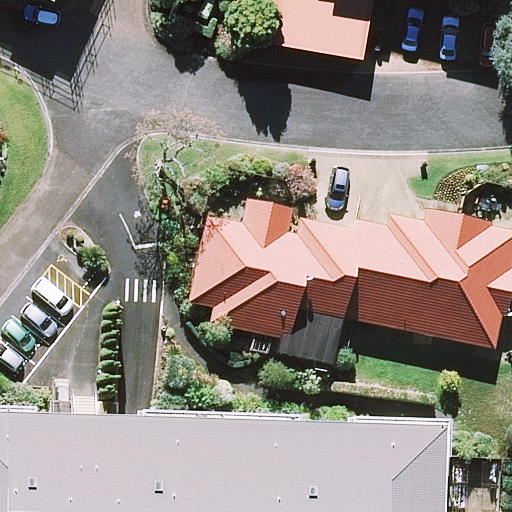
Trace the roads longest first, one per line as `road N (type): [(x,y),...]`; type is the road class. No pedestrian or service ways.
road 1 (residential): [(120,85),(239,110),(448,122),(511,114)]
road 2 (residential): [(0,265),(120,85)]
road 3 (residential): [(0,25),(120,85)]
